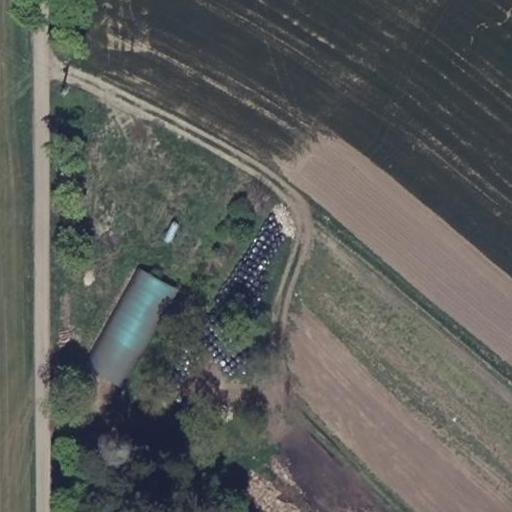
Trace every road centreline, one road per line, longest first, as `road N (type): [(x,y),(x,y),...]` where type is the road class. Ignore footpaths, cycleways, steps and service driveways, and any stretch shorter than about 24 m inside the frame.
road 1 (track): [(511,397),(265,180),(44,66)]
road 2 (unclassified): [(44,0),(46,511)]
road 3 (track): [(265,180),(417,0)]
